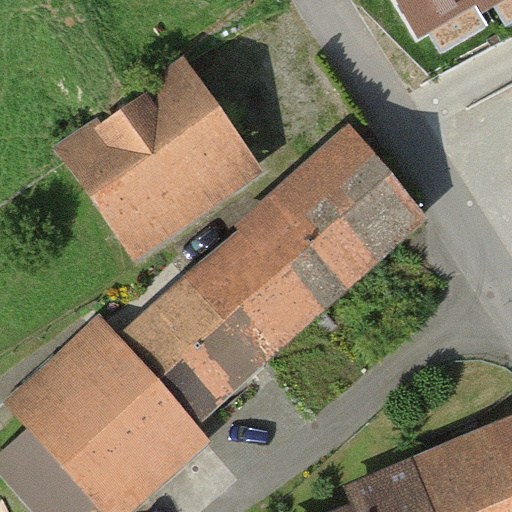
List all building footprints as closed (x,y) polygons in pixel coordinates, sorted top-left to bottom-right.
[(396,0),(418,38),(480,3),(484,10),(502,0),(396,0)] [(188,76),(65,161),(120,241),(243,156),(188,76)] [(262,362),(427,217),(360,142),(196,287),(262,362)] [(45,511),(89,511),(262,362),(196,287),(127,345),(110,324),(13,410),(33,432),(1,462),(45,511)] [(359,511),(511,511),(511,447),(358,509),(359,511)]
